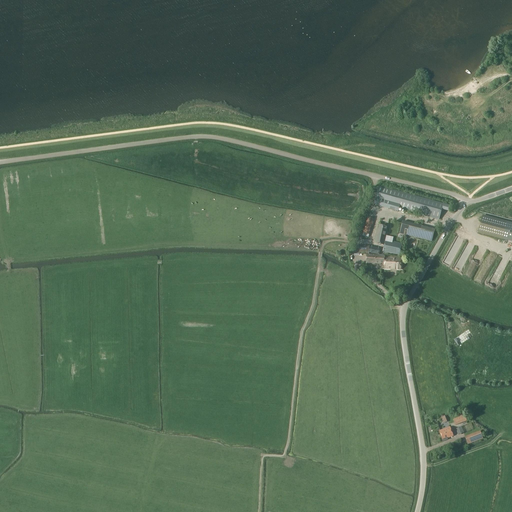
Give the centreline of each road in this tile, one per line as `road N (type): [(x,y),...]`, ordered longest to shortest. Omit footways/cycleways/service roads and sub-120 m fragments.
road 1 (unclassified): [(0,162),(205,136),(469,203)]
road 2 (track): [(375,176),(354,241),(322,245),(300,334),(287,444),(284,455),(261,456),(259,511)]
road 3 (unclassified): [(417,511),(423,465),(402,316),(469,203)]
road 4 (track): [(330,148),(370,145),(472,164),(511,156)]
